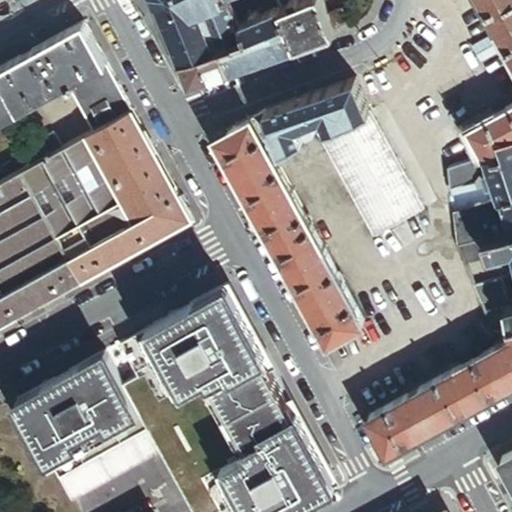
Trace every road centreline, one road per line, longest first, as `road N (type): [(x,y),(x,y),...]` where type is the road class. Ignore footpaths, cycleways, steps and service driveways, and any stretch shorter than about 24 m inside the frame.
road 1 (residential): [(238,236),(377,494)]
road 2 (residential): [(238,236),(0,371)]
road 3 (residential): [(177,119),(383,39),(401,0)]
road 4 (residential): [(111,0),(177,119)]
road 5 (residential): [(177,119),(238,236)]
